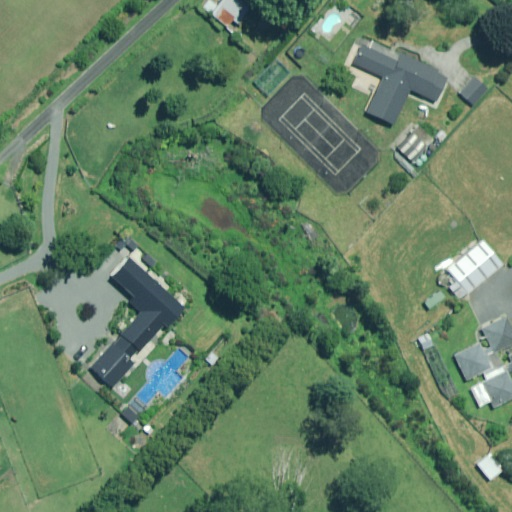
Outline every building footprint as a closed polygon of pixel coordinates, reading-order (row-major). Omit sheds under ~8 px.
[(255,1),(254,0),(221,0),(216,7),(208,0),(201,9),(224,28),(233,18),(238,22),(255,1)] [(447,76),(365,37),(351,64),(381,78),(365,113),(393,126),(409,91),(435,104),(447,76)] [(433,140),(418,126),(411,134),(425,148),(433,140)] [(501,266),(481,242),(446,272),(466,295),(501,266)] [(183,310),(128,260),(110,279),(132,299),(128,303),(140,314),(90,369),(112,390),(133,367),(132,366),(183,310)] [(511,354),(500,361),(496,354),(511,345),(511,329),(505,317),(481,330),(490,347),(481,351),(479,346),(454,357),(465,382),(483,374),(486,380),(479,383),(492,409),(511,399),(511,384),(508,376),(511,373),(511,354)] [(433,346),(426,334),(416,340),(423,352),(433,346)] [(137,418),(127,409),(121,416),(131,425),(137,418)] [(500,472),(495,466),(502,461),(494,451),(480,462),(476,466),(488,481),(500,472)]
